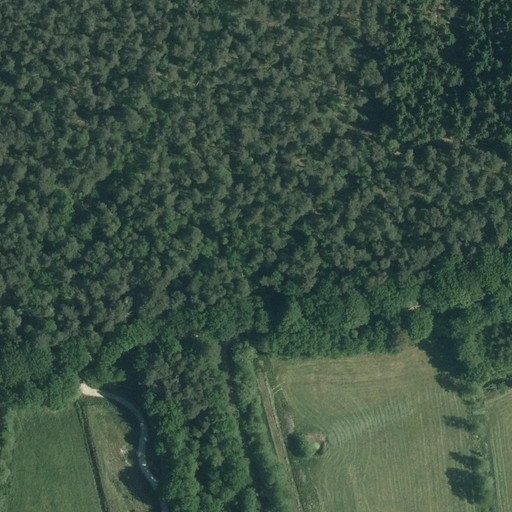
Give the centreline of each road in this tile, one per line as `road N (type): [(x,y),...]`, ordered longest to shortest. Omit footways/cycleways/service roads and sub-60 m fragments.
road 1 (track): [(511,287),(217,331)]
road 2 (track): [(217,331),(115,346),(0,377)]
road 3 (track): [(261,511),(217,331)]
